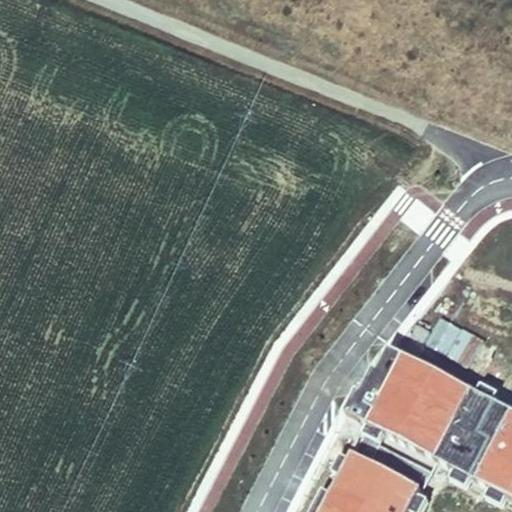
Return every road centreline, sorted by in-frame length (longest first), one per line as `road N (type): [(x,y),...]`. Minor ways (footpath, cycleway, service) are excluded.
road 1 (track): [(492,179),(483,160),(423,128),(106,0)]
road 2 (residential): [(256,511),(324,383),(468,196),(492,179)]
